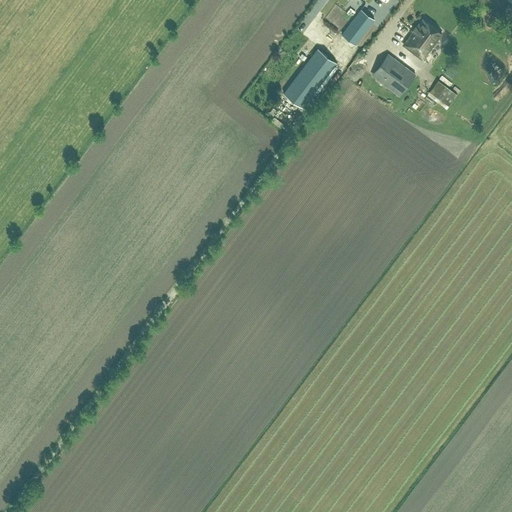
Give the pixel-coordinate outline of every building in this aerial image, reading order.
[(355,44),(374,19),(361,9),(341,34),(355,44)] [(442,33),(423,19),(417,26),(417,25),(412,31),(413,32),(403,45),(422,59),(442,33)] [(302,107),(337,63),(317,48),(282,92),(302,107)] [(398,95),(414,73),(388,53),(372,75),(398,95)] [(448,105),(456,93),(437,80),(429,91),(423,99),(431,105),(437,97),(448,105)] [(361,96),(357,105),(362,108),(367,99),(361,96)] [(270,119),(277,110),(273,107),(266,116),(270,119)] [(284,123),(274,116),(271,120),(281,127),(284,123)]
